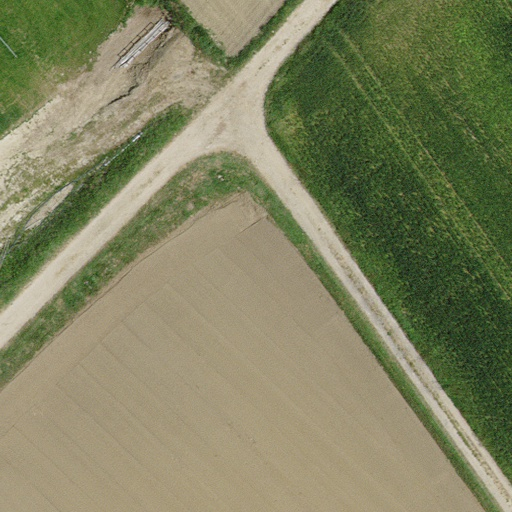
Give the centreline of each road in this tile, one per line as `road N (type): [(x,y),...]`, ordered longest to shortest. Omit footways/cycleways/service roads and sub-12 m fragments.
road 1 (track): [(321,0),(229,102),(511,501)]
road 2 (track): [(229,102),(0,329)]
